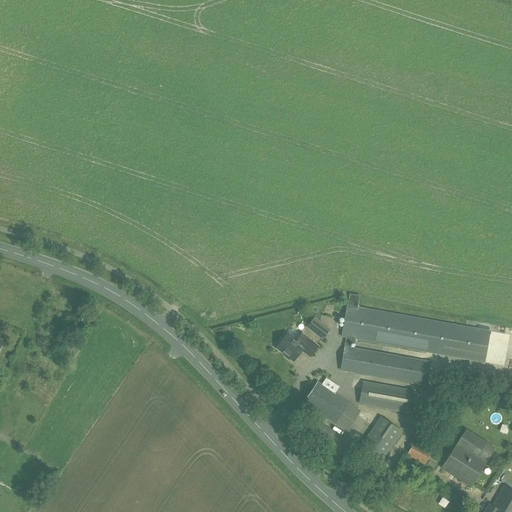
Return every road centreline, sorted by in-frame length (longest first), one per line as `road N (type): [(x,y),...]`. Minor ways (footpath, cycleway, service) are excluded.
road 1 (secondary): [(344,511),(180,346)]
road 2 (secondary): [(160,328),(64,272),(0,252)]
